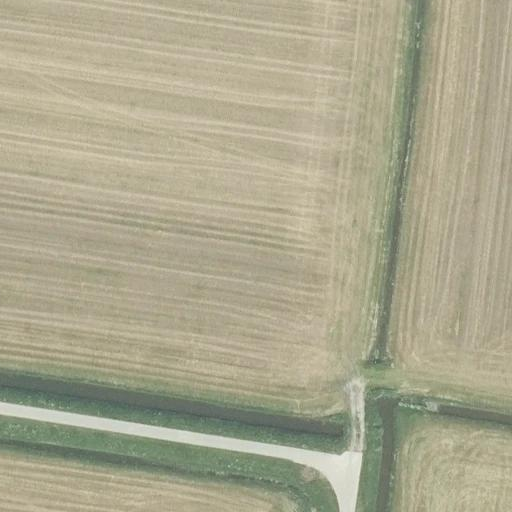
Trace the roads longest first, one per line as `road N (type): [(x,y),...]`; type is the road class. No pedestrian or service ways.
road 1 (unclassified): [(348,511),(355,464),(0,409)]
road 2 (track): [(355,464),(355,388),(405,379)]
